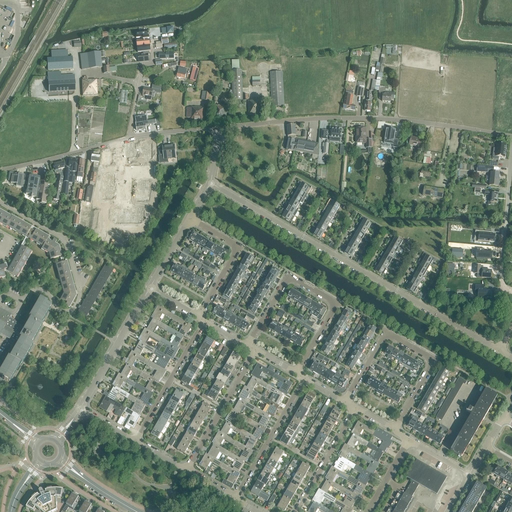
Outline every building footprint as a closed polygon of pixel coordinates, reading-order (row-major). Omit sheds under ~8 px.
[(142,52),(143,55),(138,55),(139,62),(149,61),(148,55),(150,55),(149,52),(151,51),(142,52)] [(87,53),(80,54),(81,61),(82,70),(89,69),(102,67),(101,63),(101,58),(100,52),(87,53)] [(47,58),(48,69),(48,70),(72,69),(72,57),(68,57),(51,58),(47,58)] [(193,67),(190,80),(195,81),(198,69),(193,67)] [(382,102),(386,102),(390,102),(391,99),(394,99),(394,93),(385,92),(386,87),(380,86),(380,78),(382,78),(383,73),(382,73),(383,68),(379,67),(378,72),(377,78),(376,81),(375,90),(379,91),(378,93),(383,93),(382,102)] [(179,68),(178,70),(177,77),(185,79),(187,70),(179,68)] [(242,70),(232,71),(232,101),(243,101),(242,70)] [(48,82),(49,92),(75,90),(74,80),(74,75),(61,76),(61,72),(48,72),(48,76),(48,82)] [(270,72),(271,82),(272,107),(284,106),(282,72),(270,72)] [(95,80),(95,79),(87,80),(87,77),(84,77),(84,79),(83,79),(83,80),(81,80),(82,96),(97,95),(97,88),(101,88),(100,80),(95,80)] [(252,86),(260,86),(260,77),(252,77),(252,86)] [(146,100),(151,101),(152,97),(151,96),(153,90),(144,88),(143,95),(147,96),(146,100)] [(208,101),(209,92),(202,91),(201,100),(208,101)] [(353,96),(353,95),(353,92),(349,92),(346,91),(346,94),(345,94),(344,104),(343,109),(344,109),(344,110),(346,110),(347,109),(354,111),(355,106),(351,105),(353,96)] [(248,101),(249,115),(263,114),(262,99),(252,100),(252,101),(248,101)] [(212,119),(225,121),(227,107),(219,105),(218,106),(215,105),(212,119)] [(191,118),(190,120),(204,121),(205,107),(195,107),(195,108),(187,107),(187,118),(191,118)] [(136,117),(135,117),(136,118),(137,131),(142,130),(146,129),(146,127),(145,126),(148,126),(148,125),(156,124),(155,120),(147,121),(146,116),(136,117)] [(287,136),(288,139),(286,149),(292,151),(295,139),(295,137),(296,137),(295,125),(287,126),(287,136)] [(322,131),(322,139),(327,139),(327,136),(329,137),(341,138),(342,130),(330,128),(330,132),(328,132),(328,131),(322,131)] [(366,129),(356,129),(356,143),(366,143),(366,148),(368,148),(371,148),(371,147),(373,147),(374,139),(371,140),(366,140),(366,129)] [(393,147),(397,148),(398,140),(394,139),(396,131),(386,129),(384,143),(393,144),(393,147)] [(411,137),(409,145),(420,147),(422,140),(416,139),(416,138),(411,137)] [(295,139),(292,151),(312,155),(312,158),(317,159),(318,156),(318,143),(295,139)] [(499,157),(504,157),(506,145),(497,144),(496,156),(493,156),(492,159),(498,160),(499,157)] [(134,145),(125,146),(126,157),(136,156),(134,145)] [(162,148),(159,148),(159,156),(160,159),(163,158),(163,160),(164,159),(167,158),(167,159),(168,159),(168,158),(171,158),(171,159),(172,159),(172,158),(175,157),(175,158),(176,158),(175,145),(174,145),(167,146),(166,145),(166,146),(163,146),(162,146),(162,148)] [(103,152),(102,163),(109,164),(111,153),(103,152)] [(93,168),(97,168),(99,154),(91,153),(90,162),(94,162),(93,168)] [(69,169),(65,168),(64,182),(63,182),(63,188),(62,188),(61,193),(67,194),(69,182),(74,183),(75,176),(77,160),(69,159),(68,167),(69,167),(69,169)] [(76,177),(83,178),(84,167),(83,167),(84,160),(79,160),(78,167),(77,167),(76,177)] [(63,162),(54,165),(56,174),(57,173),(59,173),(60,176),(57,176),(53,200),(59,201),(63,177),(62,172),(61,170),(65,169),(63,162)] [(9,174),(8,179),(11,180),(11,181),(10,183),(16,184),(16,186),(24,188),(25,181),(23,181),(24,175),(18,174),(18,176),(16,176),(14,175),(14,174),(9,174)] [(29,176),(26,195),(31,196),(31,198),(36,199),(39,181),(39,179),(34,179),(34,176),(29,176)] [(139,180),(137,189),(147,191),(149,182),(139,180)] [(36,199),(36,201),(41,202),(41,204),(46,204),(49,185),(44,185),(44,182),(39,181),(36,199)] [(298,189),(307,195),(311,189),(302,184),(298,181),(297,184),(300,186),(298,189)] [(90,207),(93,187),(90,186),(87,188),(84,188),(81,205),(86,206),(85,209),(88,209),(88,207),(90,207)] [(295,195),(302,199),(304,200),(307,195),(298,189),(295,187),(294,189),(297,191),(295,195)] [(423,195),(442,199),(444,190),(424,187),(426,187),(424,195),(423,195)] [(137,189),(136,198),(146,200),(147,191),(137,189)] [(491,193),(491,192),(485,191),(484,195),(491,196),(491,199),(488,198),(488,205),(494,205),(494,203),(497,203),(498,193),(491,193)] [(292,200),(299,205),(301,206),(304,200),(302,199),(295,195),(292,193),(291,195),(294,197),(292,200)] [(296,210),(299,205),(292,200),(289,198),(287,200),(291,202),(289,206),(298,212),(298,211),(296,210)] [(340,206),(333,202),(334,202),(330,199),(326,205),(329,207),(329,208),(336,212),(340,206)] [(295,217),(298,212),(289,206),(286,204),(284,206),(287,208),(286,211),(285,212),(295,217)] [(326,205),(323,211),(326,212),(326,213),(333,217),(336,212),(329,208),(329,207),(326,205)] [(143,208),(134,208),(134,219),(143,219),(143,208)] [(122,209),(113,209),(113,220),(122,220),(122,209)] [(281,212),(284,213),(282,218),(291,223),(295,217),(285,212),(286,211),(282,209),(281,212)] [(29,230),(31,228),(11,217),(0,211),(0,223),(6,227),(6,226),(25,237),(26,236),(27,237),(27,238),(42,247),(41,249),(47,253),(48,253),(50,260),(61,257),(58,246),(54,244),(56,241),(53,239),(51,243),(46,240),(48,238),(35,230),(34,233),(29,230)] [(325,215),(323,218),(323,219),(330,223),(333,217),(326,213),(326,212),(323,211),(322,213),(325,215)] [(327,228),(330,223),(323,219),(323,218),(320,216),(319,218),(322,220),(320,223),(320,224),(327,228)] [(360,226),(367,230),(371,224),(367,222),(364,220),(361,218),(359,220),(362,222),(360,225),(360,226)] [(318,226),(317,229),(316,230),(324,234),(327,228),(320,224),(320,223),(317,222),(315,224),(318,226)] [(364,235),(367,230),(360,226),(360,225),(357,223),(356,225),(359,227),(357,231),(364,235)] [(313,235),(320,239),(324,234),(316,230),(317,229),(314,227),(312,229),(315,231),(313,235)] [(354,237),(361,241),(364,235),(357,231),(354,229),(353,231),(356,233),(354,236),(354,237)] [(475,231),(475,236),(479,237),(479,241),(478,241),(480,241),(480,243),(489,244),(490,242),(495,242),(494,242),(494,235),(495,235),(495,234),(490,234),(490,232),(475,231)] [(190,235),(188,234),(186,237),(188,238),(189,239),(189,240),(193,242),(191,244),(194,246),(199,236),(197,235),(198,235),(194,233),(193,233),(192,236),(190,235)] [(358,246),(361,241),(354,237),(354,236),(351,234),(350,237),(353,238),(351,242),(358,246)] [(394,240),(392,243),(391,244),(399,248),(403,241),(399,239),(399,240),(396,238),(392,235),(390,238),(394,240)] [(200,247),(204,239),(199,236),(194,246),(196,247),(197,245),(200,247)] [(204,252),(210,242),(204,239),(200,247),(203,248),(202,250),(204,252)] [(355,252),(358,246),(351,242),(348,240),(347,242),(350,244),(348,247),(348,248),(355,252)] [(399,248),(391,244),(392,243),(389,241),(387,243),(391,245),(389,248),(388,249),(395,253),(396,252),(399,253),(401,249),(399,248)] [(211,253),(215,245),(210,242),(204,252),(206,253),(207,251),(211,253)] [(215,258),(216,256),(220,248),(215,245),(211,253),(213,254),(212,256),(215,258)] [(31,252),(21,246),(7,272),(17,277),(31,252)] [(355,252),(348,248),(348,247),(345,246),(342,250),(345,251),(344,253),(352,258),(355,252)] [(389,248),(386,246),(385,247),(384,248),(384,249),(388,250),(386,254),(385,255),(392,259),(395,260),(398,255),(395,253),(388,249),(389,248)] [(216,256),(221,259),(225,251),(220,248),(216,256)] [(477,248),(476,259),(483,260),(483,258),(491,259),(492,252),(484,251),(484,249),(477,248)] [(463,250),(452,249),(452,257),(463,258),(463,250)] [(382,252),(381,254),(384,256),(382,259),(382,260),(389,264),(392,259),(385,255),(386,254),(382,252)] [(255,259),(247,254),(244,259),(250,263),(252,264),(255,259)] [(423,261),(422,261),(430,266),(433,260),(426,257),(427,256),(423,254),(422,256),(425,257),(423,261)] [(386,270),(389,264),(382,260),(382,259),(379,258),(378,260),(381,262),(379,265),(379,266),(386,270)] [(250,263),(244,259),(241,264),(247,268),(250,263)] [(419,266),(419,267),(426,271),(430,266),(422,261),(423,261),(420,259),(419,261),(421,263),(419,266)] [(64,293),(60,299),(66,303),(65,306),(68,308),(75,296),(66,262),(55,265),(63,293),(64,293)] [(382,276),(386,270),(379,266),(379,265),(376,263),(374,265),(378,267),(375,272),(382,276)] [(170,272),(176,275),(182,266),(180,265),(178,267),(175,264),(174,265),(173,264),(171,268),(172,269),(170,272)] [(247,268),(241,264),(238,270),(244,273),(247,268)] [(21,364),(32,344),(31,344),(42,325),(40,324),(51,306),(46,303),(47,301),(40,297),(29,317),(30,318),(24,329),(18,325),(18,324),(9,318),(11,315),(0,309),(0,277),(5,277),(3,270),(6,270),(5,265),(0,266),(0,335),(2,337),(2,338),(5,340),(6,338),(9,340),(10,338),(14,341),(15,339),(19,341),(16,346),(10,356),(8,356),(0,369),(0,388),(2,390),(7,382),(8,383),(20,363),(21,364)] [(105,265),(103,267),(101,271),(110,275),(113,269),(105,265)] [(419,266),(417,265),(415,267),(418,268),(416,272),(423,277),(426,271),(419,267),(419,266)] [(182,266),(176,275),(181,278),(186,271),(184,270),(185,268),(182,266)] [(474,266),(473,274),(482,274),(481,278),(490,279),(491,271),(480,271),(480,267),(474,266)] [(272,269),(269,274),(275,278),(278,273),(272,269)] [(246,274),(244,273),(238,270),(235,275),(241,278),(243,279),(246,274)] [(420,282),(423,277),(416,272),(413,270),(412,272),(415,274),(413,277),(413,278),(420,282)] [(110,275),(101,271),(98,277),(106,281),(110,275)] [(186,271),(181,278),(187,281),(192,272),(190,271),(189,273),(186,271)] [(194,273),(192,272),(187,281),(192,284),(196,277),(193,275),(194,273)] [(269,274),(266,279),(273,283),(276,278),(275,278),(269,274)] [(235,275),(232,280),(239,284),(241,278),(235,275)] [(192,284),(197,287),(203,278),(200,276),(198,278),(196,277),(192,284)] [(417,288),(420,282),(413,278),(413,277),(410,276),(409,278),(412,280),(410,283),(410,284),(417,288)] [(106,281),(98,277),(95,283),(103,287),(106,281)] [(203,278),(197,287),(203,291),(207,283),(204,282),(206,279),(203,278)] [(270,286),(271,287),(273,283),(266,279),(263,284),(269,288),(270,286)] [(236,289),(239,284),(232,280),(229,285),(236,289)] [(407,281),(406,284),(409,285),(406,290),(414,294),(417,288),(410,284),(410,283),(407,281)] [(103,287),(95,283),(91,289),(99,293),(103,287)] [(270,288),(269,288),(263,284),(260,289),(267,293),(268,291),(268,292),(270,288)] [(229,285),(226,290),(233,294),(236,289),(229,285)] [(484,286),(476,286),(475,293),(478,293),(478,298),(486,299),(487,298),(491,298),(492,292),(486,291),(486,290),(483,290),(484,286)] [(91,289),(88,295),(96,299),(99,293),(91,289)] [(267,293),(260,289),(257,294),(264,298),(267,293)] [(223,295),(230,299),(233,294),(226,290),(223,295)] [(291,290),(287,297),(290,299),(289,301),(291,302),(293,300),(297,292),(297,293),(291,290)] [(298,303),(302,296),(302,295),(300,293),(299,293),(297,292),(293,300),(298,303)] [(261,303),(264,298),(257,294),(254,299),(261,303)] [(92,305),(96,299),(88,295),(84,301),(92,305)] [(302,295),(302,296),(298,303),(303,306),(307,299),(302,296),(303,295),(302,295)] [(258,308),(261,303),(254,299),(251,304),(258,308)] [(303,306),(308,309),(312,302),(307,299),(303,306)] [(89,311),(92,305),(84,301),(81,307),(89,311)] [(312,315),(313,312),(318,305),(312,302),(308,309),(311,311),(309,314),(312,315)] [(255,313),(258,308),(251,304),(248,310),(255,313)] [(213,314),(218,317),(223,309),(222,309),(223,307),(220,305),(219,307),(217,306),(213,314)] [(323,308),(318,305),(313,312),(319,315),(323,308)] [(89,311),(81,307),(79,306),(77,308),(79,309),(77,313),(85,317),(89,311)] [(160,307),(158,306),(151,317),(153,318),(160,322),(162,320),(159,319),(162,314),(172,320),(175,316),(164,309),(165,308),(161,306),(160,307)] [(228,312),(223,309),(218,317),(223,320),(228,312)] [(345,311),(342,316),(348,320),(350,321),(354,314),(351,312),(350,314),(345,311)] [(223,320),(229,323),(233,315),(228,312),(223,320)] [(229,323),(234,326),(238,318),(233,315),(229,323)] [(175,316),(172,320),(182,326),(178,333),(184,336),(186,337),(192,326),(175,316)] [(234,326),(239,329),(245,319),(239,316),(238,318),(234,326)] [(350,321),(348,320),(342,316),(338,321),(345,325),(347,322),(349,323),(350,321)] [(168,327),(160,322),(153,318),(147,330),(153,333),(157,326),(166,332),(168,327)] [(244,332),(246,329),(247,330),(250,325),(245,323),(247,321),(245,319),(239,329),(244,332)] [(345,325),(338,321),(338,320),(335,326),(342,330),(345,325)] [(274,332),(278,324),(273,321),(269,329),(274,332)] [(278,324),(274,332),(279,335),(284,327),(278,324)] [(285,325),(284,327),(279,335),(285,338),(290,328),(285,325)] [(376,329),(370,325),(367,330),(373,334),(376,329)] [(339,335),(342,330),(335,326),(332,331),(339,335)] [(184,336),(178,333),(168,327),(166,332),(175,337),(171,344),(177,347),(184,336)] [(140,341),(145,344),(149,337),(159,343),(162,338),(153,333),(147,330),(145,328),(138,340),(140,341)] [(290,328),(285,338),(290,341),(294,333),(291,332),(292,329),(290,328)] [(365,329),(362,334),(364,335),(371,340),(374,335),(373,334),(367,330),(365,329)] [(295,331),(294,333),(290,341),(295,344),(299,337),(300,334),(295,331)] [(332,331),(329,336),(336,340),(339,335),(332,331)] [(300,334),(299,337),(295,344),(300,347),(305,340),(301,338),(302,336),(300,334)] [(371,340),(364,335),(361,341),(367,344),(368,345),(371,340)] [(329,336),(326,341),(333,345),(336,340),(329,336)] [(205,341),(203,340),(202,342),(212,347),(215,342),(207,337),(205,341)] [(159,343),(169,349),(165,356),(171,359),(173,360),(179,349),(177,347),(171,344),(162,338),(159,343)] [(153,348),(145,344),(140,341),(134,352),(140,355),(144,349),(153,354),(155,350),(153,348)] [(323,346),(324,346),(330,350),(332,351),(335,346),(333,345),(326,341),(323,346)] [(364,349),(367,344),(361,341),(358,346),(364,349)] [(203,345),(201,348),(209,353),(212,347),(202,342),(201,343),(203,345)] [(324,346),(321,351),(327,355),(330,350),(324,346)] [(361,354),(364,349),(358,346),(355,351),(361,354)] [(389,346),(384,353),(388,355),(387,358),(389,359),(394,349),(389,346)] [(196,351),(195,353),(205,358),(209,353),(201,348),(198,352),(196,351)] [(394,349),(389,359),(391,360),(392,358),(395,359),(399,352),(394,349)] [(162,359),(158,366),(164,370),(171,359),(165,356),(158,351),(155,350),(153,354),(162,359)] [(132,366),(136,360),(146,366),(149,361),(140,355),(134,352),(132,351),(127,359),(124,357),(122,361),(125,362),(125,363),(127,364),(132,366)] [(355,351),(352,356),(358,359),(361,354),(355,351)] [(241,357),(233,352),(230,358),(237,362),(241,357)] [(400,362),(405,355),(399,352),(395,359),(398,361),(397,363),(399,364),(400,362)] [(194,355),(196,356),(194,359),(202,364),(205,358),(195,353),(194,355)] [(400,362),(399,364),(405,367),(410,358),(405,355),(400,362)] [(352,356),(349,361),(355,365),(358,359),(352,356)] [(234,368),(237,362),(230,358),(226,363),(234,368)] [(410,358),(405,367),(410,370),(415,361),(410,358)] [(190,362),(189,364),(199,370),(202,364),(194,359),(192,363),(190,362)] [(146,366),(156,371),(154,376),(153,378),(158,381),(160,382),(166,371),(164,370),(158,366),(149,361),(146,366)] [(310,370),(315,373),(319,365),(321,363),(319,362),(317,364),(313,361),(310,366),(312,367),(310,370)] [(355,365),(349,361),(346,366),(352,370),(355,365)] [(415,361),(410,370),(412,372),(413,370),(416,372),(419,367),(421,368),(423,364),(418,361),(417,362),(415,361)] [(231,373),(234,368),(226,363),(223,369),(231,373)] [(262,372),(272,378),(275,373),(257,363),(253,371),(254,372),(252,376),(253,376),(258,379),(262,372)] [(321,363),(319,365),(315,373),(320,376),(325,368),(322,367),(323,365),(321,363)] [(127,378),(131,371),(140,377),(143,373),(140,371),(132,366),(127,364),(121,375),(127,378)] [(190,367),(187,370),(196,375),(199,370),(189,364),(188,366),(190,367)] [(439,372),(449,378),(450,376),(447,375),(449,371),(442,367),(439,372)] [(320,376),(326,379),(330,371),(325,368),(320,376)] [(228,379),(231,373),(223,369),(220,374),(228,379)] [(184,373),(182,375),(192,381),(196,375),(187,370),(185,374),(184,373)] [(326,379),(331,382),(335,375),(330,371),(326,379)] [(436,378),(443,382),(445,379),(446,379),(447,378),(448,378),(449,378),(439,372),(436,378)] [(134,388),(136,384),(127,378),(121,375),(119,373),(112,385),(114,386),(119,389),(123,382),(134,388)] [(150,382),(148,384),(145,389),(151,392),(158,381),(153,378),(151,377),(143,373),(140,377),(150,382)] [(275,373),(272,378),(283,384),(279,391),(284,394),(286,391),(288,391),(292,384),(277,375),(276,374),(275,373)] [(335,375),(331,382),(336,385),(336,384),(342,375),(337,373),(335,375)] [(220,374),(217,380),(224,384),(228,379),(220,374)] [(183,383),(182,385),(187,388),(188,386),(189,386),(192,381),(182,375),(181,377),(183,378),(181,382),(183,383)] [(342,375),(336,384),(336,385),(342,388),(343,386),(345,387),(348,382),(342,379),(344,377),(342,375)] [(266,389),(268,385),(267,384),(264,382),(258,379),(253,376),(246,387),(252,390),(256,384),(266,389)] [(372,388),(374,383),(376,381),(377,378),(375,377),(373,377),(373,378),(370,377),(369,380),(367,379),(365,383),(367,384),(366,385),(372,388)] [(433,383),(440,387),(443,382),(436,378),(433,383)] [(217,380),(214,386),(221,390),(224,384),(217,380)] [(381,384),(380,383),(376,381),(374,383),(372,388),(377,391),(381,384)] [(388,385),(387,384),(382,382),(381,384),(377,391),(376,392),(382,395),(382,394),(386,387),(388,385)] [(433,383),(432,384),(430,388),(437,392),(440,387),(433,383)] [(136,384),(134,388),(144,394),(140,401),(145,404),(147,405),(153,393),(151,392),(145,389),(136,384)] [(268,385),(266,389),(275,395),(271,401),(277,405),(284,394),(279,391),(273,388),(268,385)] [(118,394),(127,399),(129,395),(119,389),(114,386),(111,391),(110,391),(109,393),(109,394),(108,397),(114,400),(115,398),(118,394)] [(183,390),(181,393),(179,392),(181,389),(176,386),(174,389),(176,390),(174,394),(172,393),(171,395),(181,401),(184,395),(186,392),(183,390)] [(210,391),(218,396),(221,390),(214,386),(210,391)] [(249,401),(246,399),(249,394),(259,400),(262,396),(252,390),(246,387),(245,386),(240,394),(241,395),(239,398),(240,398),(248,403),(249,401)] [(382,394),(387,397),(391,390),(386,387),(382,394)] [(434,398),(437,392),(430,388),(427,393),(434,398)] [(387,397),(392,400),(397,393),(391,390),(387,397)] [(210,391),(207,397),(208,397),(206,400),(211,402),(213,400),(215,401),(218,396),(210,391)] [(397,393),(392,400),(398,403),(402,396),(399,394),(401,392),(398,391),(397,393)] [(427,393),(424,399),(431,403),(434,398),(427,393)] [(466,411),(472,415),(478,418),(476,421),(474,424),(473,427),(471,430),(469,433),(467,436),(466,439),(464,442),(462,445),(460,448),(458,451),(457,454),(460,457),(496,395),(492,393),(490,396),(488,400),(486,403),(484,407),(482,410),(480,414),(475,411),(468,407),(466,411)] [(134,409),(133,411),(138,415),(140,413),(145,406),(144,405),(145,404),(140,401),(129,395),(127,399),(135,403),(132,408),(134,409)] [(170,402),(178,406),(181,401),(171,395),(170,397),(172,398),(170,402)] [(304,398),(302,397),(301,399),(311,405),(315,399),(307,395),(304,398)] [(120,410),(116,417),(119,419),(122,413),(123,413),(123,412),(126,408),(117,402),(115,401),(114,400),(108,397),(106,396),(99,408),(107,412),(111,405),(120,410)] [(262,396),(259,400),(270,406),(266,413),(271,416),(271,417),(274,413),(275,414),(279,406),(277,405),(271,401),(262,396)] [(248,403),(240,398),(233,410),(239,413),(241,411),(242,412),(245,407),(253,411),(255,407),(248,403)] [(300,401),(302,402),(300,406),(308,410),(311,405),(301,399),(300,401)] [(424,399),(421,404),(428,408),(431,403),(424,399)] [(165,406),(174,412),(178,406),(170,402),(168,405),(166,404),(165,406)] [(207,415),(210,410),(207,408),(208,405),(203,402),(201,404),(202,405),(199,411),(207,415)] [(418,409),(425,414),(428,408),(421,404),(418,409)] [(165,409),(163,413),(171,417),(174,412),(165,406),(164,408),(165,409)] [(296,408),(295,410),(305,416),(308,410),(300,406),(298,409),(296,408)] [(255,407),(253,411),(262,417),(258,424),(264,427),(271,416),(266,413),(255,407)] [(133,411),(130,410),(126,408),(123,412),(131,416),(126,424),(133,428),(140,416),(138,415),(133,411)] [(228,417),(226,421),(227,421),(233,425),(237,418),(246,423),(249,419),(239,413),(233,410),(231,409),(227,416),(228,417)] [(302,422),(305,416),(295,410),(294,412),(296,413),(294,417),(302,422)] [(329,416),(337,420),(341,414),(333,410),(329,416)] [(207,415),(199,411),(196,416),(204,421),(207,415)] [(161,416),(159,415),(158,417),(168,423),(170,420),(172,421),(173,418),(171,417),(163,413),(161,416)] [(196,416),(192,422),(201,426),(204,421),(196,416)] [(326,421),(334,426),(337,420),(329,416),(326,421)] [(157,424),(165,428),(168,423),(158,417),(157,419),(159,420),(157,424)] [(290,419),(289,421),(299,427),(302,422),(294,417),(292,420),(290,419)] [(408,426),(413,429),(417,422),(412,419),(410,418),(408,421),(410,422),(408,426)] [(249,419),(246,423),(256,428),(252,436),(258,439),(260,436),(262,436),(266,429),(264,427),(258,424),(249,419)] [(220,432),(226,436),(231,429),(240,434),(242,430),(233,425),(227,421),(220,432)] [(301,428),(299,427),(289,421),(287,423),(289,424),(287,428),(295,433),(297,434),(301,428)] [(334,426),(326,421),(323,427),(331,431),(334,426)] [(351,433),(353,434),(358,437),(362,430),(373,436),(375,431),(358,421),(351,433)] [(197,432),(201,426),(192,422),(189,427),(197,432)] [(413,429),(418,432),(423,425),(417,422),(413,429)] [(152,428),(162,434),(165,428),(157,424),(155,427),(153,426),(152,428)] [(428,428),(423,425),(418,432),(424,435),(428,428)] [(429,426),(428,428),(424,435),(429,438),(433,431),(430,429),(431,427),(429,426)] [(189,427),(186,433),(194,437),(197,432),(189,427)] [(328,437),(331,431),(323,427),(320,432),(328,437)] [(153,436),(152,438),(155,440),(156,438),(158,439),(162,434),(152,428),(151,430),(153,431),(151,435),(153,436)] [(285,432),(283,430),(282,432),(292,438),(295,433),(287,428),(285,432)] [(240,434),(249,439),(245,447),(251,450),(258,439),(252,436),(242,430),(240,434)] [(214,443),(219,447),(220,444),(223,439),(233,445),(236,441),(226,436),(220,432),(218,431),(214,439),(215,440),(213,443),(214,443)] [(375,431),(373,436),(383,441),(379,449),(384,452),(386,453),(392,441),(375,431)] [(438,434),(433,431),(429,438),(434,441),(438,434)] [(282,432),(281,434),(283,436),(281,439),(283,440),(281,443),(287,446),(288,443),(289,444),(291,445),(294,439),(292,438),(282,432)] [(320,432),(317,438),(325,442),(328,437),(320,432)] [(191,443),(194,437),(186,433),(183,438),(191,443)] [(358,437),(353,434),(347,445),(352,448),(356,441),(366,447),(368,443),(358,437)] [(438,434),(434,441),(440,444),(444,437),(438,434)] [(183,438),(180,444),(188,449),(191,443),(183,438)] [(321,448),(325,442),(317,438),(313,443),(321,448)] [(236,441),(233,445),(243,451),(241,456),(239,458),(245,461),(246,462),(248,458),(249,459),(253,451),(251,450),(245,447),(236,441)] [(213,458),(217,451),(227,457),(229,452),(221,448),(219,447),(214,443),(207,455),(213,458)] [(313,443),(310,449),(318,453),(321,448),(313,443)] [(384,452),(379,449),(368,443),(366,447),(376,452),(373,456),(369,454),(367,457),(377,463),(384,452)] [(180,444),(176,450),(184,454),(188,449),(180,444)] [(338,455),(340,456),(345,459),(349,452),(360,458),(362,454),(352,448),(347,445),(345,444),(338,455)] [(274,451),(272,450),(271,452),(281,458),(284,452),(276,448),(274,451)] [(310,449),(307,454),(308,455),(306,458),(311,461),(313,458),(315,459),(318,453),(310,449)] [(227,457),(236,462),(232,469),(238,472),(245,461),(239,458),(237,457),(232,454),(229,452),(227,457)] [(272,455),(270,459),(278,463),(281,458),(271,452),(270,454),(272,455)] [(220,468),(223,464),(218,461),(215,459),(213,458),(207,455),(205,454),(201,461),(202,462),(200,466),(206,469),(210,462),(220,468)] [(362,454),(360,458),(370,464),(366,471),(371,474),(373,475),(379,464),(377,463),(367,457),(362,454)] [(356,465),(345,459),(340,456),(334,467),(340,471),(344,464),(353,469),(356,465)] [(280,464),(278,463),(270,459),(268,462),(266,461),(265,463),(275,469),(277,470),(280,464)] [(412,480),(419,485),(437,495),(447,477),(417,460),(406,477),(412,480)] [(265,466),(263,470),(271,474),(275,469),(265,463),(263,465),(265,466)] [(305,465),(302,463),(299,468),(307,473),(310,467),(308,466),(309,464),(306,463),(305,465)] [(223,464),(220,468),(230,474),(227,481),(224,479),(222,484),(231,489),(234,485),(233,484),(235,480),(236,481),(240,474),(238,472),(232,469),(223,464)] [(356,465),(353,469),(363,475),(359,482),(364,485),(371,474),(366,471),(356,465)] [(325,478),(327,479),(332,482),(336,475),(346,481),(349,476),(347,475),(340,471),(334,467),(332,466),(325,478)] [(498,466),(496,470),(493,468),(491,472),(496,476),(496,477),(498,478),(499,477),(503,469),(498,466)] [(307,473),(299,468),(296,474),(304,478),(307,473)] [(503,469),(499,477),(504,480),(508,472),(503,469)] [(261,473),(259,472),(258,474),(270,481),(274,476),(271,474),(263,470),(261,473)] [(511,474),(508,472),(504,480),(503,482),(508,485),(511,478),(511,474)] [(259,477),(257,481),(265,486),(267,487),(270,481),(258,474),(257,476),(259,477)] [(304,478),(296,474),(293,479),(301,484),(304,478)] [(364,485),(359,482),(349,476),(346,481),(357,487),(354,491),(350,489),(349,492),(353,494),(358,497),(360,498),(366,486),(364,485)] [(301,484),(293,479),(289,485),(298,490),(301,484)] [(340,492),(343,488),(342,487),(340,487),(332,482),(327,479),(320,490),(327,493),(331,486),(340,492)] [(407,484),(409,485),(416,489),(419,485),(412,480),(411,482),(409,481),(407,484)] [(257,481),(255,485),(253,484),(252,485),(262,491),(265,486),(257,481)] [(477,493),(482,496),(483,494),(478,491),(480,488),(481,485),(477,483),(468,498),(472,500),(474,498),(475,496),(477,493)] [(405,488),(407,489),(414,493),(416,489),(409,485),(407,484),(405,488)] [(262,491),(252,485),(251,487),(253,488),(251,492),(259,497),(262,491)] [(289,485),(286,490),(294,495),(298,490),(289,485)] [(343,488),(340,492),(347,496),(343,503),(351,508),(358,497),(353,494),(349,492),(343,488)] [(40,490),(40,491),(39,491),(39,492),(40,492),(43,498),(41,499),(38,494),(37,495),(36,495),(34,497),(32,500),(30,502),(28,505),(26,507),(34,511),(34,509),(35,508),(36,507),(42,511),(45,511),(46,511),(52,511),(53,511),(53,510),(53,509),(56,508),(56,510),(57,510),(56,497),(58,497),(59,497),(61,498),(63,489),(60,489),(57,489),(53,489),(50,489),(47,490),(45,490),(47,496),(46,497),(43,491),(42,490),(41,490),(40,490)] [(312,500),(314,501),(319,505),(323,498),(333,504),(336,499),(327,493),(320,490),(319,489),(312,500)] [(412,498),(414,493),(407,489),(404,493),(412,498)] [(291,501),(294,495),(286,490),(283,496),(291,501)] [(61,511),(65,511),(70,506),(72,508),(74,508),(77,504),(76,502),(79,498),(73,494),(74,492),(61,511)] [(400,501),(408,506),(413,498),(412,498),(404,493),(403,494),(402,496),(398,494),(395,498),(400,501)] [(288,506),(291,501),(283,496),(280,501),(288,506)] [(466,511),(467,509),(469,506),(470,504),(472,501),(472,500),(468,498),(460,511),(466,511)] [(336,499),(333,504),(344,509),(342,511),(351,511),(353,509),(351,508),(343,503),(336,499)] [(87,500),(79,511),(89,511),(90,511),(91,511),(89,510),(92,505),(86,502),(87,500)] [(285,511),(288,506),(280,501),(277,507),(285,511)] [(328,511),(329,511),(319,505),(314,501),(307,511),(316,511),(318,509),(323,511),(328,511)] [(391,506),(395,508),(401,511),(404,511),(408,506),(400,501),(399,502),(398,504),(393,501),(391,506)]
